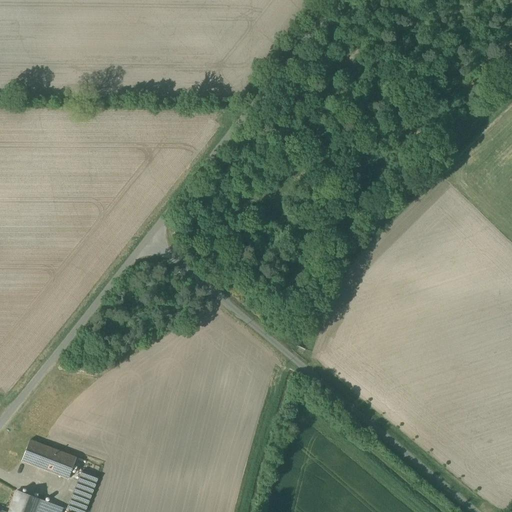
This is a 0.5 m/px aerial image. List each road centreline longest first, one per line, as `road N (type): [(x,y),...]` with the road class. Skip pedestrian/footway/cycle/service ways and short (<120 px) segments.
road 1 (unclassified): [(150,232),(472,511)]
road 2 (unclassified): [(336,0),(150,232)]
road 3 (unclassified): [(150,232),(0,426)]
